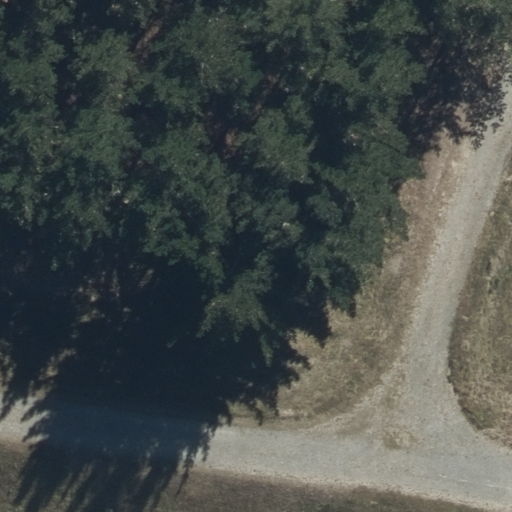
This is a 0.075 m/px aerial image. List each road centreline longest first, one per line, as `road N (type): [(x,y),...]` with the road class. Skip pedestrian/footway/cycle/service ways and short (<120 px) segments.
road 1 (track): [(0,395),(390,450)]
road 2 (track): [(390,450),(511,116)]
road 3 (track): [(390,450),(511,469)]
